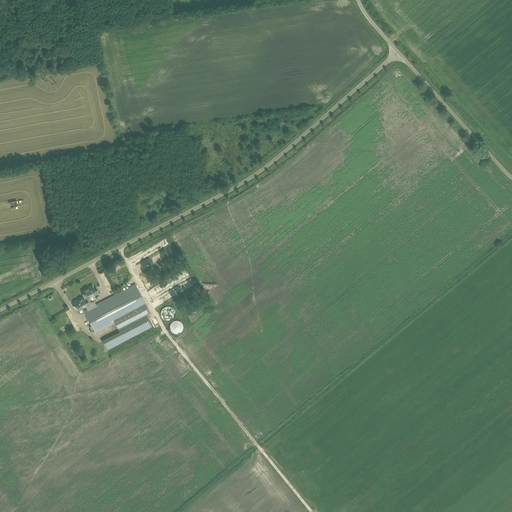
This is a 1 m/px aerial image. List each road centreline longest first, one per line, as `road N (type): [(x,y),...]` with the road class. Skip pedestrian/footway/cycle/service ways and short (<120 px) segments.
road 1 (unclassified): [(0,309),(246,181),(397,52)]
road 2 (unclassified): [(397,52),(511,177)]
